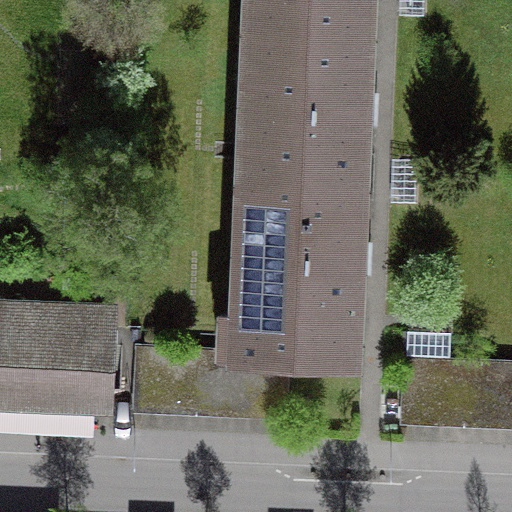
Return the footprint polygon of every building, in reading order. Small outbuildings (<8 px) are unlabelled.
[(250,0),(250,26),(367,31),(368,0),(250,0)] [(243,177),(360,182),(364,107),(367,31),(250,26),(243,177)] [(357,271),(360,182),(243,177),(236,350),(137,345),(135,404),(285,410),(287,357),(353,360),(357,271)] [(113,307),(0,302),(0,397),(109,403),(113,307)] [(511,363),(405,358),(402,416),(511,420),(511,363)]
